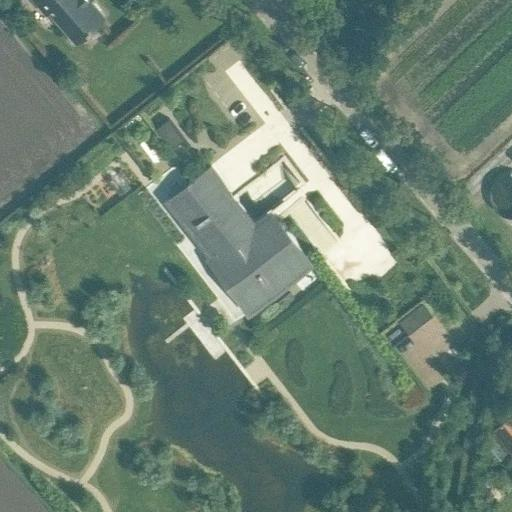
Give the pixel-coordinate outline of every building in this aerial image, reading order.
[(37,0),(47,10),(50,8),(77,38),(104,14),(91,0),(37,0)] [(169,117),(156,126),(172,147),(185,137),(169,117)] [(211,164),(167,199),(210,254),(207,256),(232,288),(240,281),(257,303),(312,260),(271,207),(254,220),(211,164)] [(431,312),(423,300),(399,318),(408,330),(431,312)] [(172,401),(159,404),(163,424),(176,421),(172,401)] [(511,411),(493,428),(511,448),(511,447),(511,411)] [(492,499),(494,494),(491,488),(486,487),(481,490),(481,496),(484,500),(488,501),(492,499)]
